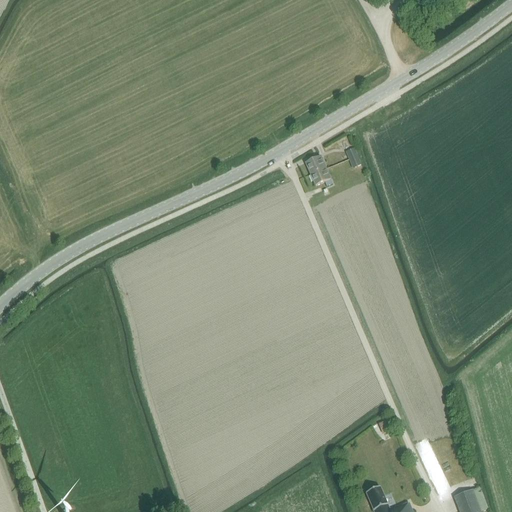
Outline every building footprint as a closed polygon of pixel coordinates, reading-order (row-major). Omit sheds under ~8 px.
[(349,162),(358,158),(355,150),(346,153),(349,162)] [(306,164),(311,176),(326,169),(321,158),(306,164)] [(358,158),(349,162),(352,170),(361,166),(358,158)] [(316,187),(325,183),(327,188),(333,185),(331,181),(326,169),(311,176),(316,187)] [(378,425),(383,435),(390,432),(386,422),(378,425)] [(412,511),(409,504),(405,506),(403,502),(396,505),(397,509),(391,511),(390,511),(380,489),(366,495),(373,511),(412,511)] [(459,511),(480,511),(473,492),(454,499),(459,511)]
